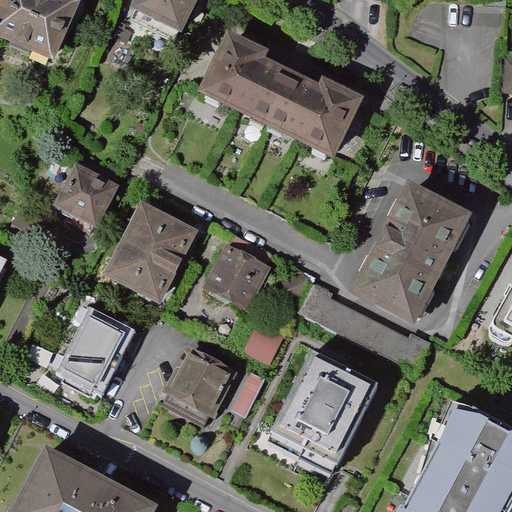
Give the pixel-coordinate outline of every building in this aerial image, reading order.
[(0,46),(51,69),(77,10),(56,1),(55,0),(7,0),(0,16),(0,46)] [(200,0),(139,0),(130,18),(180,42),(200,0)] [(227,41),(197,104),(265,137),(292,82),(264,69),(268,61),(227,41)] [(511,59),(506,59),(502,96),(511,97),(511,59)] [(320,96),(292,82),(265,137),(334,170),(364,108),(323,89),(320,96)] [(117,194),(76,173),(57,212),(97,232),(117,194)] [(466,224),(407,194),(364,280),(423,310),(466,224)] [(198,240),(141,211),(103,283),(160,313),(198,240)] [(271,267),(234,248),(211,293),(249,311),(271,267)] [(0,286),(9,269),(0,264),(0,286)] [(317,290),(306,270),(285,282),(296,302),(317,290)] [(511,283),(480,344),(511,360),(511,283)] [(432,347),(414,338),(412,341),(337,304),(339,300),(318,290),(304,317),(419,374),(432,347)] [(94,307),(58,377),(110,403),(146,333),(94,307)] [(276,368),(290,338),(263,324),(248,354),(276,368)] [(379,391),(313,358),(274,437),(339,470),(379,391)] [(164,407),(210,430),(233,384),(188,361),(164,407)] [(269,382),(254,375),(236,414),(251,421),(269,382)] [(477,423),(450,420),(436,452),(437,456),(406,511),(504,511),(511,497),(511,438),(511,437),(491,427),(490,429),(477,423)] [(150,511),(49,458),(20,511),(150,511)]
